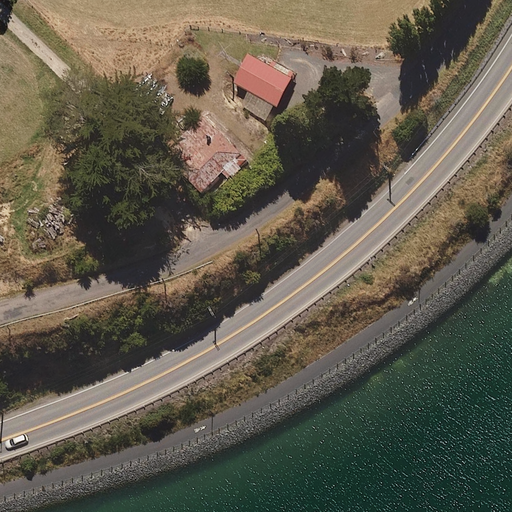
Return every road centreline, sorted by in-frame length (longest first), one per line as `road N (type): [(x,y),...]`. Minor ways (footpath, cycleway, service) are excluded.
road 1 (trunk): [(511,67),(398,203),(277,304),(125,392),(0,439)]
road 2 (secondary): [(480,0),(402,96),(229,235),(145,269),(0,309)]
